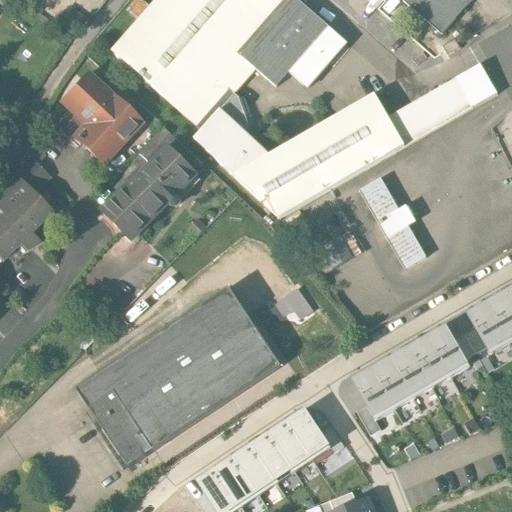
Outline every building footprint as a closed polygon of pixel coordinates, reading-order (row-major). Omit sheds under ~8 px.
[(309,87),(348,43),(299,0),(153,0),(111,48),(205,130),(238,92),(257,71),(276,87),(291,71),(309,87)] [(379,0),(386,6),(391,0),(397,0),(441,37),(472,0),(471,0),(379,0)] [(85,16),(70,5),(57,22),(72,34),(85,16)] [(497,95),(481,67),(392,116),(378,92),(271,152),(248,132),(252,127),(241,96),(238,92),(205,130),(196,141),(281,220),(497,95)] [(89,69),(60,101),(85,123),(72,136),(104,164),(145,119),(89,69)] [(202,174),(169,141),(101,208),(135,241),(172,205),(178,206),(184,200),(184,192),(202,174)] [(29,156),(14,176),(31,193),(48,175),(29,156)] [(0,196),(0,263),(1,265),(19,248),(24,255),(41,245),(32,235),(53,213),(31,193),(14,176),(0,196)] [(385,178),(363,191),(410,268),(430,255),(412,227),(422,221),(412,205),(404,210),(385,178)] [(198,219),(188,229),(197,238),(207,228),(198,219)] [(281,368),(229,290),(76,392),(128,470),(281,368)] [(511,307),(506,297),(488,308),(510,346),(511,344),(511,307)] [(488,308),(469,319),(475,330),(487,350),(491,357),(510,346),(488,308)] [(475,330),(465,335),(477,356),(487,350),(475,330)] [(448,331),(429,342),(451,380),(470,369),(466,362),(454,342),(448,331)] [(465,335),(454,342),(466,362),(477,356),(465,335)] [(429,342),(410,352),(432,391),(451,380),(429,342)] [(410,352),(391,363),(414,401),(432,391),(410,352)] [(391,363),(373,374),(395,412),(414,401),(391,363)] [(373,374),(354,385),(367,408),(376,423),(395,412),(373,374)] [(376,423),(367,408),(357,414),(371,438),(381,433),(376,423)] [(288,426),(312,462),(331,450),(321,435),(307,414),(288,426)] [(271,438),(295,474),(312,462),(288,426),(271,438)] [(321,435),(331,450),(334,455),(344,448),(331,429),(321,435)] [(253,450),(277,486),(295,474),(271,438),(253,450)] [(235,461),(259,498),(277,486),(253,450),(235,461)] [(217,473),(241,510),(259,498),(235,461),(217,473)] [(205,496),(215,511),(237,511),(241,510),(217,473),(198,485),(205,496)] [(319,508),(320,511),(340,511),(357,506),(352,494),(319,508)] [(215,511),(205,496),(195,502),(201,511),(215,511)] [(372,511),(368,501),(357,506),(340,511),(372,511)]
